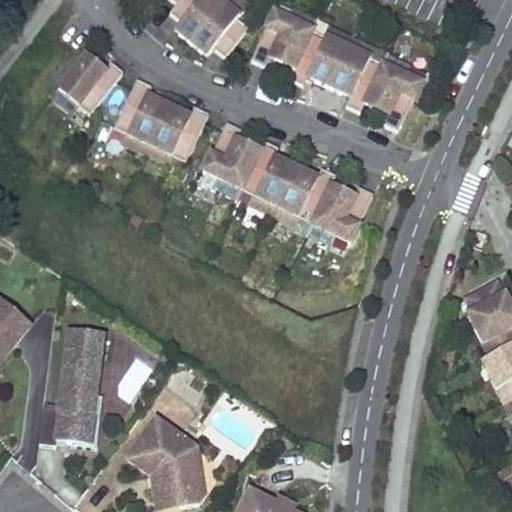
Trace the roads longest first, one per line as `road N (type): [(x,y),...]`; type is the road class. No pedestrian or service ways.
road 1 (residential): [(435,178),(153,56),(102,0)]
road 2 (residential): [(356,511),(386,329),(435,178)]
road 3 (residential): [(435,178),(511,15)]
